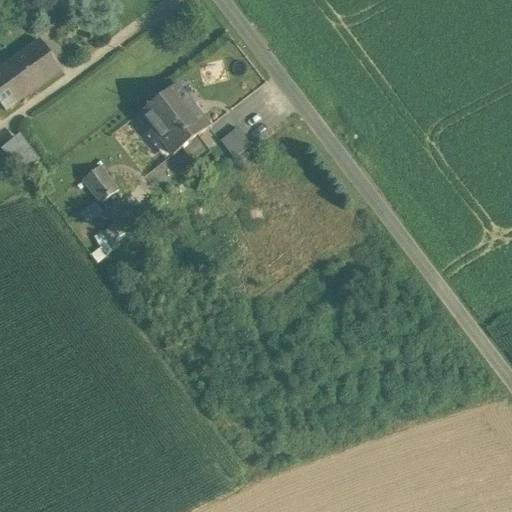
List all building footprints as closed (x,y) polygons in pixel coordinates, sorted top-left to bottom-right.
[(40,40),(0,68),(0,74),(20,102),(62,71),(40,40)] [(0,74),(0,102),(6,111),(20,102),(0,74)] [(210,128),(177,85),(140,113),(173,156),(210,128)] [(238,128),(220,142),(234,160),(252,146),(238,128)] [(21,177),(40,162),(20,138),(1,153),(21,177)] [(119,191),(100,167),(83,180),(101,205),(119,191)] [(95,203),(81,214),(88,224),(103,213),(95,203)] [(114,221),(92,238),(105,254),(127,238),(114,221)]
